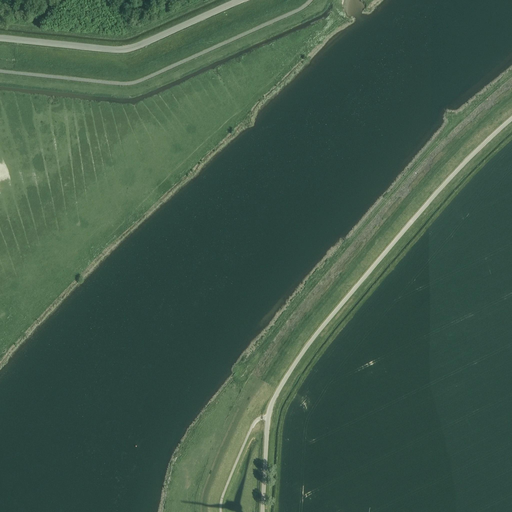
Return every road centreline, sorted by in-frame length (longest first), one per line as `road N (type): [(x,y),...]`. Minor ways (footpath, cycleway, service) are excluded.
road 1 (unclassified): [(261,511),(266,418),(282,367),(427,189),(511,108)]
road 2 (tertiary): [(0,38),(130,49),(241,0)]
